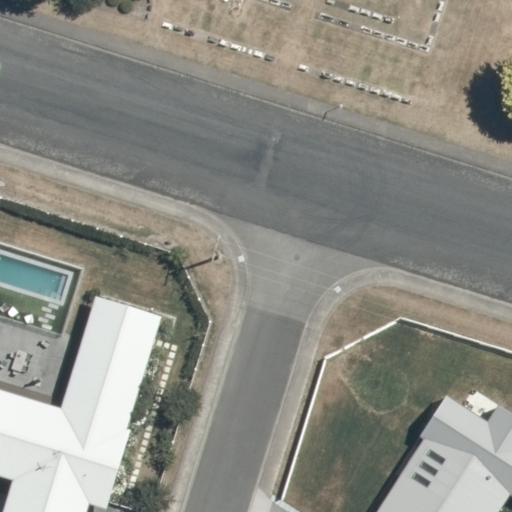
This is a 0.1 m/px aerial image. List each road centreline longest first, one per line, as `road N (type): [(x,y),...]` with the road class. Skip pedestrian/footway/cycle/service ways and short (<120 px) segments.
road 1 (residential): [(316,169),(206,511)]
road 2 (unclassified): [(316,169),(0,70)]
road 3 (unclassified): [(511,231),(316,169)]
